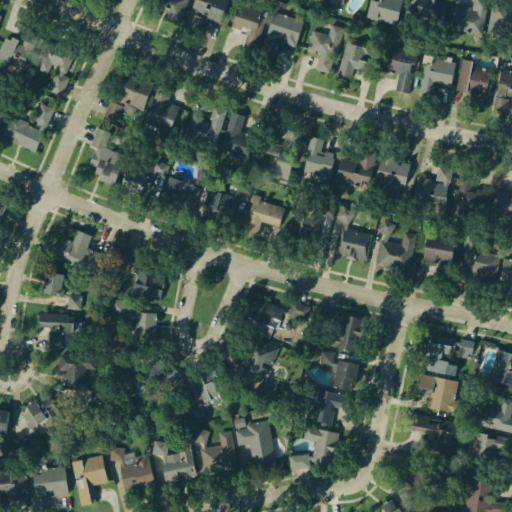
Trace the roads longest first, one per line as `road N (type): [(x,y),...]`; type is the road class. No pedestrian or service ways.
road 1 (residential): [(0,165),(222,258),(511,326)]
road 2 (residential): [(57,0),(263,83),(511,142)]
road 3 (residential): [(7,366),(26,252),(133,0)]
road 4 (residential): [(192,511),(345,487),(368,469),(399,303)]
road 5 (residential): [(196,248),(180,330),(193,348),(213,332),(239,263)]
